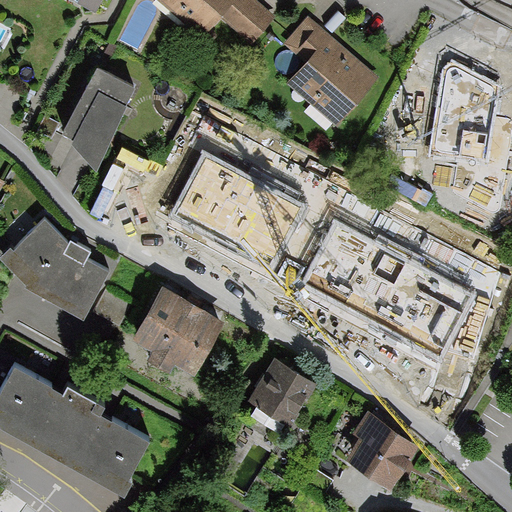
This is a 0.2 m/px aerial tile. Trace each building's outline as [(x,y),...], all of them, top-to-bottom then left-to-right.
[(76,0),(74,4),(94,14),(101,0),(76,0)] [(163,0),(205,36),(221,17),(252,44),(275,16),(256,0),(163,0)] [(379,76),(309,16),(285,43),(307,62),(288,84),(336,125),(379,76)] [(487,161),(498,88),(458,65),(454,64),(449,65),(446,67),(444,71),(443,76),(430,154),(487,161)] [(72,141),(96,166),(136,86),(95,66),(63,132),(74,137),(72,141)] [(46,114),(39,127),(52,133),(58,120),(46,114)] [(276,171),(301,185),(315,159),(290,146),(276,171)] [(301,208),(204,157),(172,215),(269,267),(301,208)] [(84,317),(110,271),(88,259),(92,252),(73,240),(71,243),(47,219),(14,248),(11,245),(0,255),(27,283),(25,288),(84,317)] [(467,297),(335,227),(305,283),(437,353),(467,297)] [(227,321),(163,288),(132,347),(152,357),(147,366),(169,378),(175,368),(196,379),(227,321)] [(131,301),(108,289),(96,312),(118,324),(131,301)] [(317,386),(274,358),(246,402),(255,407),(249,416),(275,432),(282,422),(291,427),(317,386)] [(15,364),(0,391),(0,423),(121,490),(150,438),(100,411),(104,403),(67,383),(63,391),(15,364)] [(418,448),(368,413),(349,439),(357,444),(347,458),(391,490),(418,448)] [(334,478),(310,462),(302,475),(325,490),(334,478)]
